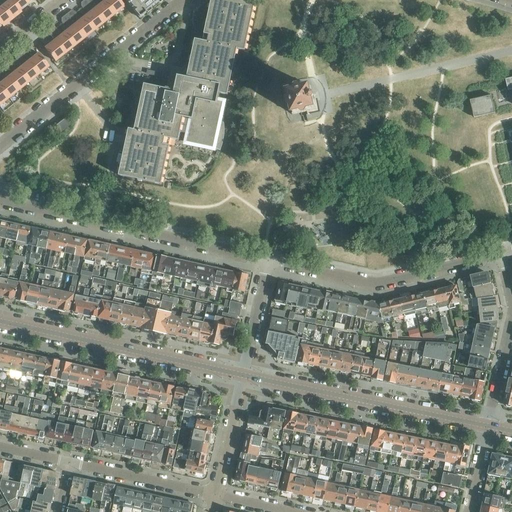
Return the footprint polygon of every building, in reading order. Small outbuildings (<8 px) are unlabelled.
[(26,3),(23,0),(8,0),(9,1),(12,5),(16,6),(18,9),(22,7),(23,7),(25,5),(26,4),(26,3)] [(81,6),(82,7),(83,8),(90,3),(87,0),(83,0),(81,3),(81,6)] [(104,0),(93,8),(104,22),(114,14),(104,0)] [(118,0),(104,0),(114,14),(124,6),(118,0)] [(188,70),(186,69),(177,67),(177,68),(174,68),(172,80),(169,79),(167,87),(166,86),(166,87),(166,89),(144,84),(134,130),(129,129),(119,174),(119,175),(161,185),(170,145),(169,145),(170,139),(179,140),(180,133),(189,134),(187,142),(188,142),(210,142),(209,146),(220,151),(221,147),(222,145),(223,142),(223,139),(224,136),(224,133),(224,131),(224,128),(224,125),(224,122),(223,119),(223,117),(220,116),(223,102),(217,101),(219,93),(227,95),(237,49),(245,51),(255,4),(236,0),(211,0),(204,34),(210,36),(209,42),(195,39),(188,70)] [(150,8),(157,2),(155,0),(123,0),(138,18),(145,12),(143,9),(148,6),(150,8)] [(9,1),(1,7),(11,19),(20,12),(18,9),(16,6),(12,5),(9,1)] [(11,19),(1,7),(0,7),(0,24),(2,26),(11,19)] [(93,8),(84,16),(94,29),(104,22),(93,8)] [(66,14),(70,19),(76,14),(75,11),(70,10),(66,14)] [(61,22),(62,23),(63,24),(70,19),(66,14),(61,18),(61,22)] [(84,16),(74,24),(84,37),(94,29),(84,16)] [(74,24),(64,32),(74,45),(84,37),(74,24)] [(46,30),(50,35),(56,29),(55,27),(51,26),(46,30)] [(41,38),(42,38),(43,40),(50,35),(46,30),(41,34),(41,38)] [(64,32),(54,40),(64,53),(74,45),(64,32)] [(64,53),(54,40),(44,48),(54,61),(64,53)] [(20,51),(23,55),(30,50),(28,48),(24,47),(20,51)] [(15,58),(16,59),(17,61),(23,55),(20,51),(15,55),(15,58)] [(48,66),(38,53),(28,61),(38,74),(48,66)] [(38,74),(28,61),(18,69),(28,82),(38,74)] [(0,66),(4,71),(10,66),(8,63),(5,63),(0,66)] [(28,82),(18,69),(8,77),(18,90),(28,82)] [(18,90),(8,77),(0,82),(0,87),(8,98),(18,90)] [(316,109),(310,85),(286,91),(292,115),(316,109)] [(0,104),(8,98),(0,87),(0,104)] [(491,95),(470,100),(474,118),(495,113),(491,95)] [(65,118),(58,124),(56,125),(61,131),(70,124),(65,118)] [(0,237),(6,238),(9,223),(4,222),(4,220),(1,220),(0,220),(0,237)] [(14,224),(9,223),(6,238),(17,241),(20,225),(19,225),(19,224),(15,223),(14,224)] [(30,226),(27,225),(25,226),(20,225),(17,241),(16,244),(27,246),(28,244),(27,244),(31,228),(31,227),(30,227),(30,226)] [(33,228),(31,228),(27,244),(28,244),(32,245),(28,263),(33,264),(35,258),(34,258),(41,230),(38,229),(37,227),(34,227),(33,228)] [(39,259),(41,252),(42,248),(46,249),(51,230),(45,229),(44,231),(41,230),(34,258),(35,258),(39,259)] [(56,232),(51,230),(46,249),(51,250),(47,267),(52,268),(56,252),(59,234),(56,234),(56,232)] [(63,235),(59,234),(56,252),(52,268),(57,269),(61,252),(66,253),(69,235),(64,234),(63,235)] [(69,235),(66,253),(70,254),(66,271),(71,272),(75,252),(78,238),(76,238),(75,236),(69,235)] [(81,239),(78,238),(75,252),(71,272),(76,273),(79,256),(84,257),(88,240),(87,240),(86,238),(83,238),(81,239)] [(88,240),(84,257),(90,258),(90,261),(95,262),(99,243),(94,241),(94,240),(91,239),(89,240),(88,240)] [(105,244),(99,243),(95,262),(100,263),(101,260),(107,261),(110,244),(106,243),(105,244)] [(110,244),(107,261),(113,263),(112,266),(117,267),(121,248),(116,247),(115,245),(112,244),(110,244)] [(128,249),(121,248),(117,267),(119,267),(116,281),(122,282),(123,276),(122,275),(124,265),(130,267),(134,252),(134,251),(133,251),(132,249),(129,249),(128,249)] [(135,251),(134,251),(134,252),(130,267),(137,268),(137,271),(141,272),(145,253),(140,252),(139,251),(136,250),(135,251)] [(146,270),(152,272),(156,256),(155,255),(154,254),(151,253),(150,254),(145,253),(141,272),(146,273),(146,270)] [(152,274),(163,277),(167,258),(166,256),(163,256),(161,257),(156,256),(152,272),(152,274)] [(167,258),(163,277),(168,278),(169,275),(175,277),(179,261),(175,260),(174,258),(171,258),(169,258),(167,258)] [(179,261),(175,277),(181,278),(181,281),(186,282),(186,279),(190,263),(185,262),(184,260),(181,260),(179,261)] [(192,283),(197,284),(201,266),(196,264),(195,263),(192,262),(190,263),(186,279),(192,280),(192,283)] [(210,287),(214,268),(213,268),(212,267),(209,266),(208,267),(203,266),(201,266),(197,284),(203,286),(210,287)] [(215,285),(221,287),(225,271),(224,271),(223,269),(221,268),(219,270),(214,268),(210,287),(214,288),(215,285)] [(43,274),(43,275),(37,304),(41,305),(42,307),(46,308),(47,306),(48,306),(52,288),(47,287),(50,276),(48,276),(49,270),(44,269),(43,274)] [(22,270),(19,282),(15,299),(20,300),(21,302),(26,303),(30,283),(25,282),(28,271),(22,270)] [(226,288),(232,289),(236,273),(231,272),(230,271),(228,270),(226,271),(225,271),(221,287),(221,290),(226,291),(226,288)] [(9,275),(2,273),(1,276),(0,275),(0,297),(1,298),(3,296),(4,296),(8,278),(9,275)] [(32,303),(37,304),(43,275),(43,274),(38,273),(35,284),(30,283),(26,303),(31,304),(32,303)] [(236,273),(232,289),(232,292),(236,293),(237,292),(244,294),(248,275),(247,275),(246,274),(243,273),(241,274),(236,273)] [(486,273),(465,278),(466,282),(471,281),(473,288),(490,283),(490,282),(491,281),(490,278),(489,277),(488,273),(486,273)] [(68,292),(63,291),(58,310),(63,311),(65,310),(70,311),(78,276),(73,275),(72,281),(70,281),(68,292)] [(53,309),(58,310),(63,291),(57,289),(60,278),(55,277),(52,288),(48,306),(53,308),(53,309)] [(106,280),(93,277),(92,283),(105,286),(106,280)] [(13,279),(8,278),(4,296),(9,298),(9,299),(12,300),(14,299),(15,299),(19,282),(13,281),(13,279)] [(286,304),(290,285),(285,284),(285,282),(281,281),(280,283),(279,283),(275,302),(286,304)] [(160,292),(160,290),(161,289),(153,288),(154,283),(150,282),(149,290),(160,292)] [(490,283),(473,288),(474,294),(469,295),(470,298),(493,296),(491,290),(493,289),(492,286),(490,285),(490,283)] [(291,285),(290,285),(286,304),(296,307),(301,287),(295,286),(296,285),(291,284),(291,285)] [(453,304),(460,302),(459,300),(458,294),(456,286),(455,286),(453,285),(450,285),(450,287),(445,289),(449,305),(449,308),(454,307),(453,304)] [(307,309),(312,290),(306,289),(306,287),(302,286),(301,288),(301,287),(296,307),(307,309)] [(438,308),(449,305),(445,289),(443,289),(443,288),(439,289),(439,290),(434,291),(438,308)] [(83,314),(87,298),(89,289),(85,289),(83,297),(75,295),(72,312),(73,312),(73,314),(77,315),(78,313),(83,314)] [(316,291),(312,290),(307,309),(317,311),(322,292),(320,292),(320,290),(316,289),(316,291)] [(91,290),(89,298),(87,298),(83,314),(85,315),(91,316),(90,318),(96,319),(96,317),(97,318),(102,296),(94,294),(95,291),(91,290)] [(321,312),(328,314),(332,294),(331,294),(331,292),(326,291),(326,293),(322,292),(317,311),(317,315),(321,315),(321,312)] [(424,293),(428,310),(434,309),(435,312),(439,311),(438,308),(434,291),(429,292),(429,291),(424,292),(424,293)] [(413,296),(417,313),(421,312),(422,314),(428,313),(428,310),(424,293),(423,294),(422,292),(417,293),(418,295),(413,296)] [(333,313),(337,314),(341,296),(340,294),(336,293),(335,295),(332,294),(328,314),(328,316),(332,317),(333,313)] [(155,331),(166,334),(166,333),(171,311),(173,304),(175,297),(163,295),(160,310),(155,331)] [(342,315),(347,316),(351,298),(350,298),(349,296),(346,295),(345,297),(341,296),(337,314),(342,315)] [(114,299),(102,296),(97,318),(98,318),(98,319),(102,320),(104,319),(108,320),(109,313),(113,301),(114,299)] [(400,299),(404,316),(415,314),(411,296),(405,298),(404,296),(401,297),(401,299),(400,299)] [(354,332),(360,300),(357,299),(357,298),(353,297),(352,298),(351,298),(347,316),(352,317),(349,331),(354,332)] [(389,302),(393,319),(404,316),(400,299),(399,299),(398,298),(395,298),(394,300),(389,302)] [(474,311),(479,310),(496,309),(496,304),(496,303),(496,300),(495,299),(495,298),(478,300),(479,306),(473,307),(474,311)] [(114,299),(113,301),(109,313),(108,320),(109,320),(109,322),(114,323),(115,321),(120,322),(125,301),(114,299)] [(224,306),(229,308),(240,310),(241,304),(225,300),(224,306)] [(354,332),(358,333),(361,319),(366,320),(370,302),(368,302),(368,300),(365,300),(364,301),(360,300),(354,332)] [(135,304),(125,301),(120,322),(120,323),(121,324),(124,325),(126,324),(130,325),(135,304)] [(370,302),(366,320),(384,324),(383,321),(379,304),(375,303),(375,302),(372,301),(370,302)] [(379,304),(383,321),(393,319),(389,302),(384,303),(383,301),(380,302),(380,304),(379,304)] [(153,308),(146,307),(142,327),(141,328),(155,331),(160,310),(157,309),(159,304),(154,303),(153,308)] [(142,327),(146,307),(146,306),(135,304),(130,325),(131,325),(132,327),(136,328),(137,326),(142,327)] [(215,317),(214,321),(210,342),(212,343),(212,344),(216,345),(217,344),(218,344),(219,343),(220,338),(225,340),(228,338),(229,334),(233,335),(234,331),(236,331),(237,326),(235,326),(237,316),(239,317),(240,310),(229,308),(228,314),(222,313),(221,318),(215,317)] [(272,315),(283,317),(285,311),(273,309),(272,315)] [(479,310),(481,322),(497,320),(497,319),(498,318),(498,314),(497,314),(496,309),(479,310)] [(171,311),(166,333),(171,334),(171,335),(175,336),(177,335),(178,335),(182,314),(171,311)] [(182,314),(178,335),(182,336),(183,338),(186,339),(188,337),(189,338),(194,316),(182,314)] [(204,319),(194,316),(189,338),(193,339),(194,340),(197,341),(199,340),(200,340),(204,319)] [(295,362),(295,361),(300,338),(287,335),(290,321),(272,317),(266,344),(268,344),(277,354),(278,355),(278,358),(283,359),(282,360),(295,362)] [(441,318),(444,331),(444,332),(449,331),(445,317),(441,318)] [(214,321),(204,319),(200,340),(204,341),(205,343),(208,343),(210,342),(214,321)] [(496,328),(497,322),(474,324),(473,329),(476,329),(475,335),(492,339),(492,337),(494,337),(495,333),(493,332),(494,327),(496,328)] [(418,328),(413,330),(414,337),(421,338),(418,328)] [(492,339),(475,335),(471,334),(470,339),(474,339),(472,345),(489,349),(490,347),(491,347),(492,344),(491,343),(492,339)] [(376,355),(372,377),(372,378),(382,380),(387,360),(386,360),(388,351),(389,351),(391,340),(380,338),(379,339),(378,343),(376,355)] [(311,346),(312,346),(313,343),(308,342),(302,340),(297,361),(298,361),(298,363),(303,364),(303,362),(308,363),(311,346)] [(392,340),(389,356),(384,381),(395,383),(404,341),(392,340)] [(414,342),(404,341),(395,383),(405,385),(414,342)] [(405,385),(417,388),(426,342),(414,342),(405,385)] [(437,343),(426,342),(417,388),(428,390),(437,343)] [(439,392),(447,348),(448,343),(437,343),(428,390),(439,392)] [(318,366),(322,348),(322,346),(317,344),(317,347),(312,346),(311,346),(308,363),(309,364),(309,366),(313,366),(314,365),(318,366)] [(489,349),(472,345),(469,345),(468,349),(471,350),(470,356),(487,359),(487,358),(489,358),(490,355),(488,353),(489,349)] [(329,368),(333,351),(333,348),(329,347),(328,350),(322,348),(318,366),(319,366),(320,368),(323,368),(325,367),(329,368)] [(2,349),(0,349),(0,364),(4,366),(5,364),(11,365),(14,352),(15,351),(13,351),(12,350),(7,348),(6,350),(2,349)] [(451,349),(447,348),(439,392),(448,394),(448,393),(449,393),(453,375),(454,367),(449,366),(450,363),(448,363),(451,349)] [(340,370),(343,353),(344,350),(339,349),(338,352),(333,351),(329,368),(330,368),(331,370),(334,371),(335,369),(340,370)] [(14,352),(11,365),(11,367),(16,368),(17,367),(23,368),(26,355),(26,354),(25,353),(24,352),(18,351),(18,353),(14,352)] [(343,353),(340,370),(341,370),(341,372),(345,373),(346,371),(350,372),(355,352),(350,351),(349,354),(343,353)] [(355,352),(350,372),(352,373),(352,374),(355,375),(357,374),(361,375),(365,357),(365,354),(355,352)] [(30,356),(26,355),(23,368),(22,370),(28,371),(28,369),(34,370),(38,357),(38,356),(36,356),(36,355),(30,354),(30,356)] [(376,355),(371,354),(370,359),(365,357),(361,375),(362,375),(362,377),(366,377),(367,376),(372,377),(376,355)] [(487,359),(470,356),(467,355),(466,359),(469,360),(467,366),(484,370),(485,368),(486,368),(487,365),(486,364),(487,359)] [(38,357),(34,370),(34,372),(40,374),(40,372),(46,373),(49,360),(49,359),(48,359),(47,357),(42,356),(41,358),(38,357)] [(53,361),(49,360),(46,373),(44,381),(56,383),(56,382),(58,375),(61,360),(54,359),(53,361)] [(58,375),(56,382),(68,385),(72,364),(69,364),(69,362),(61,360),(58,375)] [(73,365),(72,364),(68,385),(79,388),(83,367),(79,366),(78,364),(75,363),(73,365)] [(83,367),(79,388),(90,390),(95,369),(90,369),(89,367),(85,366),(84,367),(83,367)] [(95,370),(95,369),(90,390),(101,393),(105,372),(101,371),(100,369),(97,368),(95,370)] [(106,372),(105,372),(101,393),(113,395),(117,374),(114,374),(114,372),(108,370),(106,372)] [(476,370),(474,379),(470,397),(470,399),(471,399),(472,401),(477,402),(478,400),(480,401),(485,372),(476,370)] [(122,414),(123,408),(126,399),(125,399),(130,379),(130,377),(130,375),(119,373),(119,374),(117,374),(113,395),(114,396),(111,412),(115,413),(122,414)] [(463,377),(453,375),(449,393),(454,394),(454,395),(458,396),(459,395),(460,395),(463,377)] [(137,401),(142,380),(141,379),(140,378),(136,377),(135,378),(130,377),(130,379),(125,399),(126,399),(137,401)] [(474,379),(463,377),(460,395),(464,396),(465,397),(468,398),(470,397),(474,379)] [(147,381),(142,380),(137,401),(148,403),(153,382),(152,382),(152,380),(147,379),(147,381)] [(153,382),(148,403),(159,406),(164,384),(163,384),(163,382),(159,381),(158,383),(153,382)] [(168,385),(164,384),(159,406),(171,408),(175,387),(174,387),(173,385),(170,384),(168,385)] [(185,406),(189,390),(187,390),(188,388),(183,387),(182,388),(177,387),(173,408),(184,411),(185,406)] [(194,418),(196,410),(199,392),(195,391),(195,390),(190,389),(190,390),(189,390),(185,406),(184,411),(182,420),(183,421),(189,422),(190,417),(194,418)] [(199,392),(196,410),(217,415),(219,407),(213,406),(213,403),(210,403),(211,399),(209,397),(207,397),(208,395),(206,395),(207,394),(205,392),(201,391),(201,393),(199,392)] [(511,393),(506,392),(503,404),(506,404),(507,406),(510,407),(511,405),(511,393)] [(21,415),(17,432),(21,432),(21,433),(25,434),(25,433),(27,434),(31,418),(26,417),(30,398),(25,397),(24,402),(21,415)] [(5,404),(3,412),(0,425),(0,427),(3,428),(3,429),(7,430),(7,429),(8,430),(14,406),(9,405),(5,404)] [(14,406),(8,430),(12,430),(12,431),(16,432),(16,431),(17,432),(21,415),(16,414),(18,407),(14,406)] [(270,427),(274,408),(272,408),(273,407),(269,406),(266,408),(265,410),(263,409),(261,411),(260,413),(257,412),(256,416),(250,415),(248,423),(269,427),(270,427)] [(281,430),(286,411),(284,411),(284,409),(279,408),(279,410),(274,408),(270,427),(269,427),(267,438),(272,439),(274,428),(281,430)] [(77,420),(72,443),(73,445),(76,445),(78,444),(81,445),(86,422),(88,416),(89,411),(84,410),(82,421),(77,420)] [(195,430),(212,433),(212,432),(213,432),(214,428),(213,427),(214,423),(215,423),(217,415),(196,410),(194,418),(196,419),(195,424),(197,424),(195,430)] [(294,434),(294,431),(298,413),(294,413),(293,411),(290,410),(289,411),(287,411),(284,428),(283,432),(294,434)] [(41,412),(41,414),(39,420),(36,435),(39,436),(39,437),(43,438),(43,437),(45,437),(48,422),(43,421),(45,413),(41,412)] [(304,436),(305,433),(308,416),(304,415),(304,413),(300,412),(299,414),(298,413),(294,431),(300,432),(299,435),(304,436)] [(39,420),(41,414),(32,413),(31,418),(27,434),(30,434),(30,435),(34,436),(34,435),(36,435),(39,420)] [(155,422),(157,415),(146,413),(144,419),(155,422)] [(53,438),(54,439),(58,422),(53,421),(55,415),(50,414),(48,422),(45,437),(48,437),(48,439),(52,440),(53,438)] [(102,432),(95,431),(92,448),(93,448),(93,449),(97,450),(98,449),(102,450),(107,427),(110,416),(105,415),(102,432)] [(315,438),(316,435),(319,418),(315,417),(314,415),(311,415),(310,416),(308,416),(305,433),(311,434),(310,437),(315,438)] [(59,416),(58,422),(54,439),(57,439),(57,441),(61,442),(62,440),(63,441),(68,418),(59,416)] [(326,441),(326,437),(330,420),(325,419),(325,418),(322,417),(320,418),(319,418),(316,435),(321,436),(321,440),(326,441)] [(72,443),(77,420),(68,418),(63,441),(66,441),(66,443),(69,444),(71,442),(72,443)] [(128,425),(129,420),(125,419),(121,435),(115,434),(112,452),(112,451),(114,452),(114,453),(117,454),(118,453),(122,454),(128,425)] [(336,443),(337,439),(341,422),(336,422),(336,420),(332,419),(331,420),(330,420),(326,437),(332,438),(332,442),(336,443)] [(348,442),(351,425),(346,424),(346,422),(343,421),(342,423),(341,422),(337,439),(344,441),(343,444),(347,445),(348,442)] [(86,422),(81,445),(82,447),(85,447),(87,446),(90,447),(95,424),(86,422)] [(353,446),(358,447),(362,427),(357,426),(357,424),(353,423),(352,425),(351,425),(348,442),(354,443),(353,446)] [(142,458),(149,425),(145,424),(141,440),(136,439),(132,456),(133,456),(133,458),(138,459),(138,457),(142,458)] [(128,425),(122,454),(126,455),(126,456),(130,457),(130,456),(132,456),(136,439),(130,438),(133,426),(128,425)] [(152,460),(156,443),(150,442),(154,426),(149,425),(142,458),(146,459),(146,461),(150,461),(151,460),(152,460)] [(373,428),(362,425),(362,427),(358,447),(358,448),(363,449),(362,454),(367,455),(373,428)] [(112,452),(115,434),(110,433),(111,428),(107,427),(102,450),(106,451),(106,452),(110,453),(111,452),(112,452)] [(195,434),(193,440),(209,444),(210,442),(211,443),(212,438),(211,438),(212,433),(195,430),(187,428),(185,427),(184,429),(181,431),(195,434)] [(376,447),(382,449),(385,432),(384,432),(384,430),(381,429),(379,431),(375,430),(370,450),(375,451),(376,447)] [(168,433),(169,432),(164,431),(161,445),(156,443),(152,460),(154,461),(153,462),(157,463),(158,462),(162,463),(168,433)] [(386,450),(392,451),(396,434),(395,434),(395,432),(391,431),(390,433),(385,432),(382,449),(381,452),(385,453),(386,450)] [(173,434),(168,433),(162,463),(166,464),(165,465),(170,466),(170,465),(172,465),(176,444),(171,443),(173,434)] [(397,452),(403,453),(407,436),(406,436),(405,434),(402,433),(401,435),(396,434),(392,451),(392,455),(396,456),(397,452)] [(264,438),(255,436),(247,434),(246,436),(245,436),(244,439),(245,440),(245,443),(267,448),(268,444),(263,442),(264,438)] [(408,454),(413,455),(417,438),(416,438),(416,436),(412,436),(411,437),(407,436),(403,453),(402,457),(407,458),(408,454)] [(418,456),(424,458),(428,441),(427,440),(426,438),(423,438),(422,439),(417,438),(413,455),(413,459),(417,460),(418,456)] [(191,450),(207,454),(208,449),(209,449),(210,445),(209,444),(193,440),(192,445),(190,445),(189,450),(191,450)] [(435,460),(435,459),(438,443),(437,443),(437,441),(434,440),(432,442),(428,441),(424,458),(423,461),(428,462),(429,459),(435,460)] [(290,450),(291,447),(285,445),(286,442),(284,442),(283,445),(282,451),(290,453),(290,450)] [(435,459),(446,461),(449,445),(448,445),(448,443),(443,442),(443,444),(438,443),(435,459)] [(245,443),(244,447),(243,447),(242,451),(243,451),(243,453),(252,455),(256,456),(259,457),(260,452),(266,453),(267,448),(245,443)] [(446,461),(456,463),(456,464),(460,445),(454,444),(453,446),(449,445),(446,461)] [(467,447),(460,445),(456,464),(456,463),(454,472),(463,474),(469,449),(467,447)] [(187,455),(187,460),(205,464),(206,460),(207,460),(208,455),(207,455),(207,454),(191,450),(190,456),(187,455)] [(246,482),(250,463),(252,455),(243,453),(242,453),(241,453),(235,479),(240,480),(240,482),(244,483),(244,481),(246,482)] [(492,454),(487,479),(500,481),(501,475),(505,456),(503,456),(502,454),(497,453),(496,454),(492,454)] [(255,459),(256,456),(252,455),(250,463),(246,482),(251,483),(251,484),(254,485),(255,484),(257,484),(260,468),(255,467),(255,465),(254,464),(255,459)] [(505,456),(501,475),(506,476),(505,481),(511,483),(511,481),(511,456),(510,457),(505,456)] [(173,467),(204,474),(206,464),(205,464),(187,460),(182,459),(175,458),(173,467)] [(11,462),(5,460),(3,471),(9,472),(11,462)] [(30,485),(34,468),(32,468),(32,467),(30,466),(28,467),(25,466),(22,476),(21,483),(19,490),(18,496),(22,497),(25,484),(30,485)] [(267,486),(271,470),(265,469),(266,467),(261,466),(260,468),(257,484),(261,485),(261,486),(265,487),(266,486),(267,486)] [(40,487),(41,481),(43,470),(42,470),(41,469),(39,468),(37,469),(34,468),(30,485),(27,498),(30,499),(32,492),(33,492),(34,486),(40,487)] [(271,468),(271,470),(267,486),(272,487),(272,489),(276,490),(276,488),(278,489),(282,468),(280,468),(279,472),(276,471),(276,469),(271,468)] [(375,511),(376,511),(377,511),(381,494),(374,493),(379,471),(364,468),(363,475),(373,477),(370,492),(366,509),(370,510),(370,511),(374,511),(375,511)] [(411,468),(411,470),(410,475),(419,477),(420,473),(421,469),(419,468),(418,470),(417,471),(414,470),(414,469),(411,468)] [(43,470),(41,481),(45,482),(45,483),(47,483),(47,486),(54,488),(56,480),(57,481),(58,473),(56,473),(55,472),(53,471),(51,472),(43,470)] [(328,483),(330,471),(326,471),(325,476),(324,476),(323,482),(317,480),(314,497),(317,498),(317,499),(323,500),(323,499),(324,499),(328,483)] [(441,472),(440,477),(443,477),(441,484),(459,488),(459,486),(461,486),(461,483),(460,482),(461,476),(441,472)] [(293,493),(293,492),(297,476),(285,473),(281,490),(282,490),(282,492),(288,493),(288,492),(293,493)] [(334,501),(335,502),(338,485),(340,480),(339,480),(341,474),(337,473),(334,484),(328,483),(324,499),(328,500),(328,502),(333,503),(334,501)] [(80,477),(77,476),(75,477),(74,477),(70,494),(81,497),(85,480),(80,479),(80,477)] [(302,494),(303,495),(307,478),(297,476),(293,492),(296,493),(296,495),(301,496),(302,494)] [(312,497),(314,497),(317,480),(307,478),(303,495),(307,495),(306,497),(312,498),(312,497)] [(18,496),(19,490),(21,483),(1,479),(0,483),(0,488),(9,504),(17,499),(18,496)] [(85,480),(81,497),(92,499),(96,482),(95,482),(94,480),(92,480),(90,481),(85,480)] [(102,501),(106,485),(102,484),(101,482),(98,481),(97,482),(96,482),(92,499),(101,501),(102,501)] [(387,511),(391,497),(386,496),(388,487),(387,486),(388,482),(384,481),(381,494),(377,511),(381,511),(380,511),(387,511)] [(106,500),(111,501),(115,485),(107,483),(107,485),(106,485),(102,501),(101,501),(101,505),(105,506),(106,500)] [(344,504),(345,504),(349,487),(338,485),(335,502),(338,503),(338,504),(344,505),(344,504)] [(127,489),(117,487),(114,504),(123,506),(127,489)] [(355,506),(359,490),(349,487),(345,504),(349,505),(349,506),(354,508),(355,506)] [(398,511),(402,499),(397,498),(398,493),(397,493),(398,488),(393,487),(391,497),(387,511),(398,511)] [(32,499),(51,503),(52,497),(54,496),(54,494),(53,493),(54,490),(45,488),(43,496),(36,494),(32,499)] [(127,489),(123,506),(133,508),(136,491),(127,489)] [(365,509),(366,509),(370,492),(359,490),(355,506),(360,507),(359,509),(365,510),(365,509)] [(136,491),(133,508),(142,510),(146,493),(136,491)] [(146,493),(142,510),(151,511),(155,495),(146,493)] [(482,498),(481,503),(482,504),(499,507),(499,509),(504,509),(506,498),(504,497),(504,498),(484,494),(483,498),(482,498)] [(155,495),(151,511),(161,511),(164,497),(155,495)] [(164,497),(161,511),(171,511),(174,499),(164,497)] [(17,499),(9,504),(12,510),(17,507),(18,504),(19,499),(17,499)] [(174,499),(171,511),(180,511),(183,501),(174,499)] [(409,511),(412,502),(402,499),(398,511),(409,511)] [(32,506),(31,511),(36,511),(50,511),(51,510),(50,509),(51,505),(27,500),(26,504),(32,506)] [(434,506),(433,506),(431,511),(442,511),(445,503),(435,500),(434,506)] [(191,511),(193,503),(183,501),(180,511),(191,511)] [(420,511),(423,504),(412,502),(409,511),(420,511)] [(445,503),(442,511),(454,511),(455,511),(448,510),(449,504),(445,503)]
